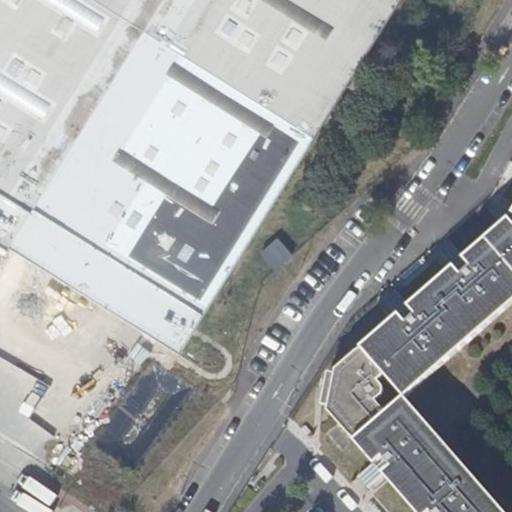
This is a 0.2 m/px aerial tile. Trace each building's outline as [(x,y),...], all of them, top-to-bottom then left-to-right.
[(0,0),(0,263),(10,246),(180,354),(402,0),(0,0)] [(511,211),(499,204),(495,209),(505,222),(511,214),(511,211)] [(511,271),(511,214),(505,222),(485,241),(511,271)] [(511,271),(485,241),(463,259),(453,269),(408,308),(397,318),(361,350),(385,379),(404,401),(511,304),(511,271)] [(449,244),(439,253),(453,269),(463,259),(449,244)] [(393,293),(383,302),(397,318),(408,308),(393,293)] [(385,379),(361,350),(336,371),(326,412),(355,443),(384,418),(372,407),(383,398),(374,389),(385,379)] [(373,464),(383,475),(414,511),(499,511),(404,401),(384,418),(355,443),(373,464)] [(373,464),(358,478),(366,488),(383,475),(373,464)]
